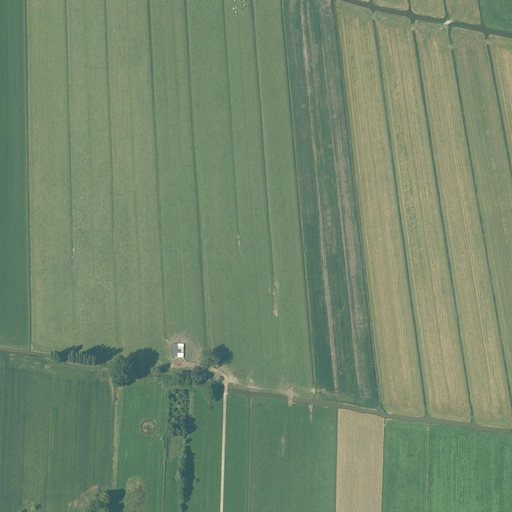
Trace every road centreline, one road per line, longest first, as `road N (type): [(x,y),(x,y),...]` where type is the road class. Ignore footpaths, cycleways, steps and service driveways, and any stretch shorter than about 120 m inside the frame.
road 1 (track): [(291,392),(244,386),(186,364),(120,362)]
road 2 (track): [(221,511),(225,378)]
